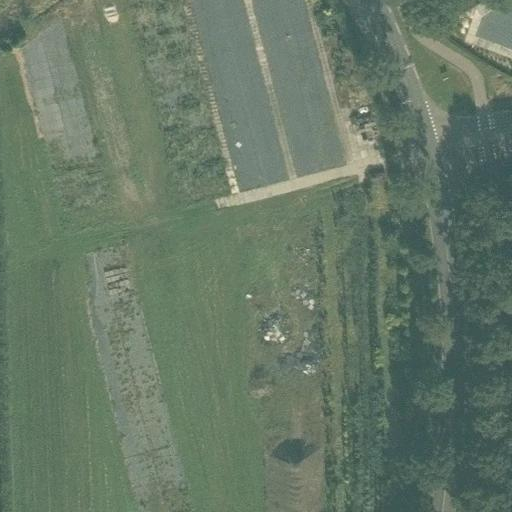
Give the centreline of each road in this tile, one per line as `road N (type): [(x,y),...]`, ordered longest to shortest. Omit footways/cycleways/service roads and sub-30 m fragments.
road 1 (secondary): [(439,511),(455,327),(443,202),(427,149)]
road 2 (secondary): [(427,149),(371,0)]
